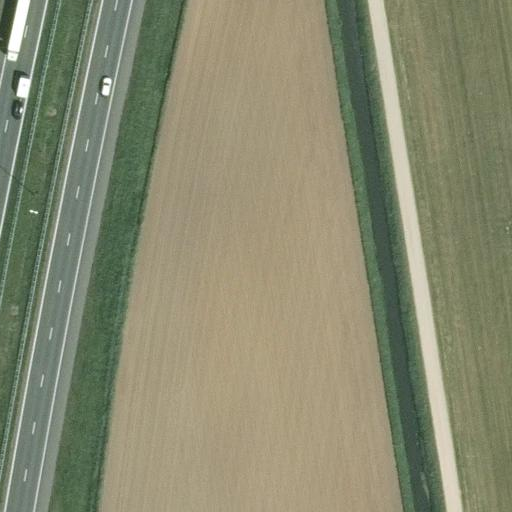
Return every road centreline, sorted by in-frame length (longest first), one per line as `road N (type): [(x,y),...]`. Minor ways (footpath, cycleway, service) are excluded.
road 1 (motorway): [(27,511),(118,0)]
road 2 (track): [(453,511),(377,0)]
